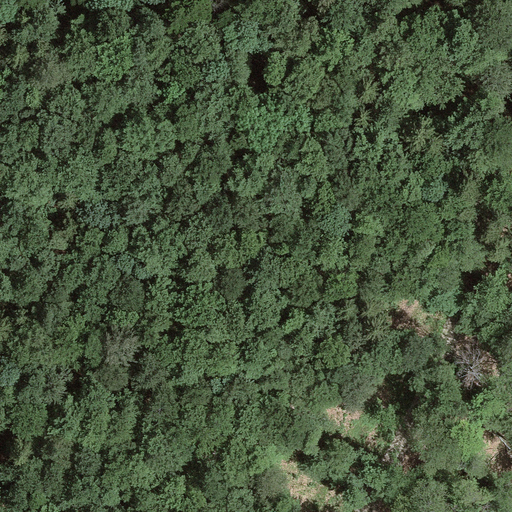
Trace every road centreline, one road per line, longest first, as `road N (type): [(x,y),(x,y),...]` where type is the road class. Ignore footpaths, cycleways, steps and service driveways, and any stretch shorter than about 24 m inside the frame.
road 1 (track): [(363,511),(441,353),(473,238),(463,115),(439,0)]
road 2 (track): [(261,511),(225,459),(178,435),(99,424),(0,428)]
